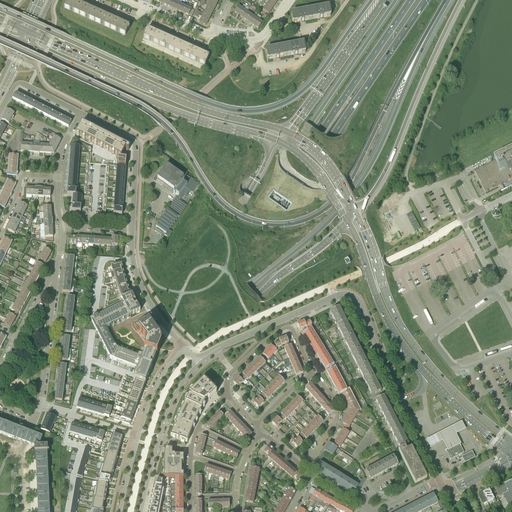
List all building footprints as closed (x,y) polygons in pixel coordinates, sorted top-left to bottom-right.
[(73,12),(79,15),(83,6),(69,0),(67,0),(64,8),(70,11),(71,11),(73,12)] [(169,0),(167,6),(172,9),(175,2),(171,0),(169,0)] [(266,5),(272,9),(275,4),(269,0),(266,5)] [(207,6),(214,9),(217,4),(210,1),(207,6)] [(172,9),(178,11),(181,4),(175,2),(172,9)] [(178,11),(183,13),(186,7),(181,4),(178,11)] [(272,9),(266,5),(262,10),(268,14),(272,9)] [(88,19),(94,22),(98,13),(83,6),(79,15),(86,18),(87,18),(88,19)] [(204,11),(211,15),(214,9),(207,6),(204,11)] [(234,12),(240,16),(246,8),(243,6),(242,8),(238,6),(234,12)] [(186,7),(183,13),(189,16),(191,9),(186,7)] [(320,19),(321,18),(322,18),(330,16),(329,7),(310,10),(312,20),(319,18),(320,19)] [(246,21),(251,14),(247,12),(249,10),(246,8),(240,16),(246,21)] [(304,21),(312,20),(310,10),(291,14),(293,23),(301,22),(302,22),(304,21)] [(199,16),(209,20),(211,15),(204,11),(202,16),(200,15),(199,16)] [(103,26),(110,29),(114,20),(98,13),(94,22),(101,25),(101,24),(102,25),(103,25),(103,26)] [(246,21),(252,25),(258,16),(255,14),(254,16),(251,14),(246,21)] [(209,20),(199,16),(197,21),(206,26),(209,20)] [(258,16),(252,25),(258,29),(263,23),(259,20),(261,18),(258,16)] [(117,31),(118,32),(119,32),(119,33),(125,36),(128,30),(129,30),(130,28),(129,27),(114,20),(110,29),(116,32),(117,31)] [(152,42),(159,45),(162,36),(147,29),(143,38),(150,41),(152,42)] [(167,49),(174,52),(178,43),(162,36),(159,45),(165,48),(166,48),(168,49),(167,49)] [(183,56),(189,59),(193,50),(178,43),(174,52),(181,55),(183,56)] [(294,55),(296,55),(297,55),(297,54),(305,53),(303,43),(285,47),(286,56),(294,55)] [(279,58),(286,56),(285,47),(266,50),(268,60),(276,58),(276,59),(277,59),(279,58)] [(196,62),(197,62),(198,63),(205,66),(209,57),(193,50),(189,59),(196,62)] [(11,103),(69,127),(73,119),(15,94),(11,103)] [(5,113),(3,117),(1,120),(8,124),(10,121),(12,117),(14,114),(7,110),(5,113)] [(82,123),(82,124),(81,124),(80,125),(81,126),(76,135),(118,156),(117,166),(125,166),(126,166),(126,158),(121,157),(125,150),(127,150),(127,151),(128,151),(128,150),(129,150),(129,149),(129,148),(129,147),(128,147),(82,123)] [(51,142),(58,146),(61,140),(54,136),(51,142)] [(49,145),(52,151),(53,151),(55,152),(58,146),(51,142),(49,145)] [(511,150),(495,159),(496,161),(475,171),(486,192),(510,180),(511,183),(511,150)] [(178,196),(176,198),(156,227),(166,233),(164,235),(168,238),(172,232),(169,230),(186,205),(179,200),(184,194),(186,196),(190,191),(193,193),(198,185),(184,175),(183,177),(167,165),(157,178),(174,190),(175,189),(177,190),(173,194),(174,195),(175,193),(178,196)] [(12,191),(13,188),(15,184),(15,180),(11,179),(10,183),(7,182),(5,187),(12,191)] [(9,196),(10,193),(12,191),(5,187),(2,193),(9,196)] [(292,204),(273,191),(268,199),(287,211),(292,204)] [(0,198),(7,201),(8,198),(9,196),(2,193),(0,197),(0,198)] [(17,209),(24,213),(28,206),(26,205),(20,203),(17,209)] [(14,215),(22,219),(24,213),(17,209),(14,215)] [(12,220),(19,224),(22,219),(14,215),(12,220)] [(9,225),(17,229),(19,224),(12,220),(9,225)] [(9,225),(7,230),(14,234),(17,229),(9,225)] [(1,244),(8,248),(9,247),(13,249),(14,248),(9,246),(11,243),(12,243),(14,237),(13,237),(11,242),(4,239),(1,244)] [(0,247),(0,250),(6,253),(8,248),(1,244),(0,247)] [(48,258),(50,255),(51,252),(44,249),(42,254),(48,258)] [(45,263),(47,259),(48,258),(42,254),(39,259),(42,261),(45,263)] [(41,272),(42,269),(44,266),(37,262),(34,268),(41,272)] [(100,264),(94,263),(91,288),(98,289),(100,264)] [(115,266),(111,267),(113,272),(123,270),(123,269),(121,265),(121,264),(116,266),(116,265),(115,266)] [(38,277),(39,274),(41,272),(34,268),(31,274),(38,277)] [(123,270),(113,272),(113,273),(114,278),(124,275),(123,270)] [(35,282),(37,279),(38,277),(31,274),(28,279),(35,282)] [(124,275),(114,278),(116,283),(126,280),(124,275)] [(32,287),(34,285),(35,282),(28,279),(26,284),(32,287)] [(126,280),(116,283),(118,288),(127,285),(126,280)] [(29,293),(31,290),(32,287),(26,284),(23,289),(29,293)] [(118,288),(120,294),(129,290),(127,286),(127,285),(118,288)] [(27,298),(28,295),(29,293),(23,289),(20,294),(27,298)] [(129,290),(120,294),(122,299),(121,299),(132,295),(131,295),(129,291),(129,290)] [(24,303),(26,300),(27,298),(20,294),(17,299),(24,303)] [(103,323),(102,324),(103,323),(105,328),(106,328),(115,323),(120,321),(129,316),(130,316),(131,316),(133,315),(134,314),(136,313),(137,313),(139,312),(140,311),(140,310),(139,309),(138,308),(138,307),(137,306),(137,305),(137,304),(136,304),(136,305),(134,302),(135,302),(135,301),(135,300),(134,300),(134,299),(134,298),(133,298),(133,297),(133,296),(133,297),(132,296),(132,295),(121,299),(121,300),(124,305),(126,310),(125,310),(122,312),(117,314),(117,315),(115,316),(112,317),(108,319),(107,319),(105,321),(103,322),(103,321),(102,322),(103,323)] [(21,308),(23,305),(24,303),(17,299),(14,304),(21,308)] [(18,313),(20,310),(21,308),(14,304),(12,310),(14,311),(18,313)] [(346,321),(344,317),(339,307),(329,312),(336,326),(346,321)] [(13,323),(15,320),(16,318),(12,315),(10,314),(6,320),(13,323)] [(145,319),(134,327),(135,327),(137,330),(137,331),(137,332),(138,332),(141,336),(142,337),(144,340),(145,341),(146,342),(146,343),(146,344),(146,345),(145,346),(144,349),(143,349),(156,354),(158,350),(158,349),(159,345),(160,345),(160,344),(160,343),(160,342),(160,341),(160,340),(159,340),(159,339),(158,337),(155,332),(145,319)] [(10,328),(12,326),(13,323),(6,320),(4,325),(10,328)] [(305,328),(311,325),(310,321),(304,323),(304,322),(297,325),(299,331),(302,330),(305,328)] [(353,335),(351,331),(346,321),(336,326),(337,326),(343,340),(353,335)] [(302,330),(307,338),(314,334),(310,329),(307,331),(305,328),(302,330)] [(317,339),(314,334),(307,338),(310,343),(317,339)] [(360,349),(358,345),(353,335),(343,340),(350,354),(360,349)] [(276,349),(283,346),(284,348),(289,346),(286,337),(279,340),(280,342),(274,344),(276,349)] [(320,344),(317,339),(310,343),(313,348),(320,344)] [(323,349),(320,344),(313,348),(316,353),(323,349)] [(284,348),(286,354),(293,351),(291,345),(289,346),(284,348)] [(273,355),(277,351),(271,346),(267,350),(273,355)] [(119,349),(114,360),(117,361),(119,362),(121,363),(123,364),(124,364),(126,365),(128,366),(129,366),(130,366),(132,367),(134,368),(135,368),(137,369),(135,374),(133,379),(145,384),(145,383),(147,379),(149,372),(152,366),(152,365),(152,364),(151,362),(152,360),(154,360),(156,354),(143,349),(143,350),(144,350),(142,355),(141,357),(139,356),(134,354),(124,351),(119,349)] [(326,355),(323,349),(316,353),(320,359),(326,355)] [(367,363),(365,359),(360,349),(350,354),(357,368),(367,363)] [(269,360),(273,355),(267,350),(263,355),(269,360)] [(286,354),(289,360),(296,357),(293,351),(286,354)] [(329,360),(326,355),(320,359),(323,364),(329,360)] [(289,360),(291,365),(298,362),(296,357),(289,360)] [(261,368),(265,364),(260,358),(256,362),(261,368)] [(333,365),(329,360),(323,364),(326,369),(333,365)] [(257,372),(261,368),(256,362),(251,366),(257,372)] [(291,365),(294,371),(301,368),(298,362),(291,365)] [(374,377),(373,375),(367,363),(357,368),(364,382),(374,377)] [(252,376),(257,372),(251,366),(247,370),(252,376)] [(220,379),(226,375),(220,367),(215,371),(220,379)] [(294,371),(296,376),(303,373),(301,368),(294,371)] [(335,369),(328,372),(331,378),(338,374),(335,369)] [(248,380),(252,376),(247,370),(242,375),(244,376),(247,380),(248,380)] [(331,378),(332,381),(333,383),(340,380),(338,374),(331,378)] [(240,390),(243,387),(241,385),(247,380),(244,376),(240,379),(238,378),(233,383),(240,390)] [(284,382),(279,377),(278,377),(277,376),(274,379),(275,380),(274,381),(280,387),(284,382)] [(371,396),(381,391),(374,377),(364,382),(371,395),(371,396)] [(133,379),(136,380),(134,385),(143,389),(145,384),(133,379)] [(203,380),(189,393),(191,395),(189,395),(178,416),(170,436),(187,442),(194,424),(205,403),(204,402),(207,399),(209,400),(216,393),(203,380)] [(333,383),(335,385),(336,388),(343,385),(340,380),(333,383)] [(276,391),(280,387),(274,381),(270,385),(276,391)] [(305,388),(309,393),(314,388),(310,383),(305,388)] [(134,385),(132,390),(141,394),(143,389),(134,385)] [(271,395),(274,393),(276,391),(270,385),(266,390),(271,395)] [(336,388),(338,392),(339,394),(346,390),(343,385),(336,388)] [(309,393),(313,397),(318,393),(314,388),(309,393)] [(132,390),(130,395),(139,399),(141,394),(132,390)] [(267,399),(271,395),(266,390),(261,394),(262,395),(266,398),(267,399)] [(352,396),(349,391),(342,394),(345,400),(352,396)] [(313,397),(317,402),(322,397),(318,393),(313,397)] [(251,401),(256,406),(258,408),(263,403),(262,402),(266,398),(262,395),(259,398),(257,401),(254,399),(251,401)] [(355,402),(352,396),(345,400),(348,405),(355,402)] [(392,413),(389,407),(384,396),(375,400),(384,417),(392,413)] [(299,407),(303,402),(298,397),(293,401),(299,407)] [(326,402),(324,400),(322,397),(317,402),(321,407),(326,402)] [(80,398),(76,409),(81,410),(81,409),(82,410),(85,399),(80,398)] [(82,410),(86,411),(88,411),(91,401),(85,399),(82,410)] [(128,403),(138,407),(139,403),(138,402),(130,399),(128,403)] [(88,411),(87,412),(92,413),(93,413),(96,404),(97,403),(91,401),(88,411)] [(295,411),(299,407),(293,401),(289,406),(295,411)] [(330,406),(328,404),(326,402),(321,407),(325,411),(330,406)] [(348,405),(349,407),(350,407),(351,409),(358,413),(359,411),(355,402),(348,405)] [(138,407),(128,403),(126,408),(136,412),(138,407)] [(93,413),(95,414),(97,415),(97,414),(98,415),(99,415),(101,405),(96,404),(93,413)] [(98,415),(103,416),(104,416),(107,407),(101,405),(99,415),(98,415)] [(290,415),(295,411),(289,406),(285,410),(290,415)] [(325,411),(329,416),(334,411),(330,406),(325,411)] [(136,412),(126,408),(124,413),(134,416),(136,412)] [(355,418),(358,413),(351,409),(348,414),(355,418)] [(286,420),(290,415),(285,410),(280,414),(282,416),(285,419),(286,420)] [(225,416),(228,420),(234,415),(230,411),(225,416)] [(45,418),(54,421),(56,416),(47,412),(45,418)] [(212,419),(216,423),(223,416),(219,412),(212,419)] [(134,416),(124,413),(123,417),(117,415),(115,419),(131,424),(134,416)] [(392,433),(400,429),(392,413),(384,417),(392,433)] [(352,422),(355,418),(348,414),(346,418),(352,422)] [(227,423),(230,426),(237,419),(234,415),(228,420),(229,421),(227,423)] [(278,430),(282,427),(280,425),(285,419),(282,416),(278,419),(277,418),(272,423),(278,430)] [(318,427),(321,424),(323,422),(318,417),(313,421),(318,427)] [(45,418),(43,423),(52,427),(54,421),(45,418)] [(342,423),(345,426),(349,428),(352,422),(346,418),(342,423)] [(205,426),(209,430),(216,423),(212,419),(205,426)] [(234,430),(236,428),(241,423),(237,419),(230,426),(234,430)] [(313,421),(309,425),(314,431),(318,427),(313,421)] [(461,422),(426,440),(430,448),(442,442),(447,451),(461,445),(456,435),(465,430),(461,422)] [(43,423),(41,429),(50,432),(52,427),(43,423)] [(236,428),(239,432),(244,427),(241,423),(236,428)] [(8,424),(4,434),(25,443),(35,447),(39,446),(42,438),(29,433),(22,430),(23,427),(20,426),(19,429),(8,424)] [(309,425),(305,430),(310,435),(314,431),(309,425)] [(239,432),(243,436),(248,430),(244,427),(239,432)] [(87,428),(85,437),(90,439),(93,430),(87,428)] [(343,429),(340,434),(346,438),(349,433),(347,432),(343,429),(343,430),(343,429)] [(408,445),(405,439),(400,429),(392,433),(400,449),(406,446),(408,445)] [(96,440),(99,432),(93,430),(90,439),(96,440)] [(243,436),(246,439),(252,434),(248,430),(243,436)] [(301,434),(301,435),(305,438),(306,439),(310,435),(305,430),(301,434)] [(343,444),(346,438),(340,434),(337,440),(343,444)] [(115,435),(115,436),(113,441),(122,444),(124,438),(115,435)] [(204,446),(205,444),(207,437),(201,435),(199,445),(204,446)] [(297,449),(301,444),(302,443),(301,442),(305,438),(301,435),(295,440),(293,438),(290,442),(297,449)] [(340,448),(342,444),(343,444),(337,440),(333,444),(340,448)] [(212,448),(218,450),(221,444),(216,441),(212,448)] [(336,448),(333,446),(328,443),(323,451),(324,451),(316,464),(318,465),(320,462),(326,453),(332,457),(337,449),(336,448)] [(445,451),(450,460),(464,453),(459,444),(459,443),(459,444),(446,450),(445,450),(445,451)] [(38,511),(49,511),(47,451),(48,451),(48,446),(39,446),(35,447),(35,452),(36,452),(38,511)] [(268,456),(272,451),(273,450),(268,446),(264,452),(268,456)] [(427,478),(420,465),(414,453),(411,447),(408,449),(406,446),(400,449),(398,450),(403,459),(409,471),(415,484),(427,478)] [(166,448),(164,454),(164,477),(183,477),(183,473),(182,473),(182,463),(183,463),(183,451),(174,451),(174,453),(172,453),(172,450),(166,448)] [(230,457),(231,457),(235,450),(230,448),(226,455),(225,457),(229,458),(230,457)] [(235,450),(231,457),(236,459),(239,453),(235,450)] [(267,457),(271,461),(276,455),(272,451),(268,456),(267,457)] [(475,458),(473,454),(472,452),(461,457),(462,459),(464,463),(465,463),(475,458)] [(351,462),(352,460),(343,454),(341,457),(351,462)] [(271,461),(275,464),(281,458),(276,455),(271,461)] [(384,473),(398,465),(393,456),(379,464),(384,473)] [(276,468),(278,470),(285,462),(281,458),(275,464),(277,466),(276,468)] [(116,464),(108,461),(106,467),(115,470),(116,464)] [(282,470),(284,472),(289,466),(285,462),(278,470),(280,471),(282,470)] [(315,471),(322,475),(328,467),(320,462),(318,465),(315,471)] [(370,480),(384,473),(379,464),(365,471),(370,480)] [(284,472),(288,475),(293,469),(289,466),(284,472)] [(106,467),(104,473),(113,475),(115,470),(106,467)] [(322,475),(330,480),(335,471),(328,467),(322,475)] [(292,479),(294,477),(297,473),(293,469),(288,475),(292,479)] [(294,477),(296,479),(294,482),(296,483),(298,481),(303,476),(298,471),(297,473),(294,477)] [(330,480),(338,485),(343,476),(335,471),(330,480)] [(338,485),(345,490),(351,481),(343,476),(338,485)] [(359,484),(358,486),(356,489),(359,490),(366,480),(363,478),(362,480),(360,478),(357,483),(359,484)] [(353,494),(356,489),(358,486),(351,481),(345,490),(353,494)] [(511,482),(510,483),(510,484),(505,486),(497,491),(498,494),(496,496),(497,497),(499,496),(500,497),(503,495),(504,495),(510,507),(509,508),(510,508),(511,507),(511,482)] [(288,488),(285,494),(292,498),(295,492),(288,488)] [(315,497),(318,499),(321,493),(316,490),(309,501),(312,502),(315,497)] [(497,497),(496,496),(494,497),(490,490),(484,493),(489,502),(495,499),(494,498),(497,497)] [(318,499),(323,502),(327,496),(321,493),(318,499)] [(483,505),(489,502),(484,493),(478,496),(483,505)] [(285,494),(282,499),(289,503),(292,498),(285,494)] [(429,507),(437,503),(436,501),(435,499),(433,494),(425,499),(429,507)] [(326,503),(329,505),(332,499),(327,496),(323,502),(322,503),(325,505),(326,503)] [(282,499),(279,504),(287,508),(289,503),(282,499)] [(331,507),(334,508),(337,502),(332,499),(329,505),(331,507)] [(422,511),(429,507),(425,499),(417,503),(422,511)] [(334,508),(339,511),(343,505),(337,502),(334,508)] [(411,511),(420,511),(422,511),(417,503),(409,507),(411,511)]
